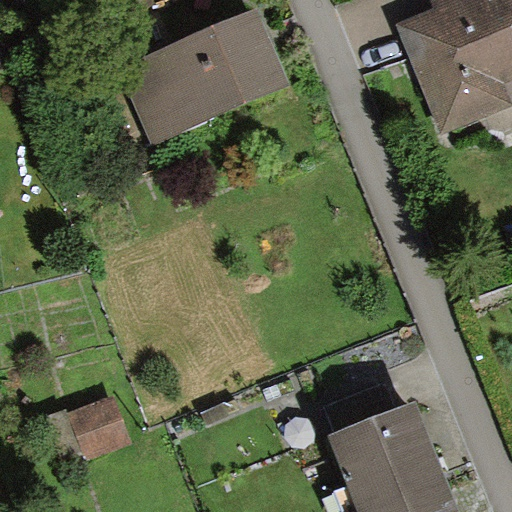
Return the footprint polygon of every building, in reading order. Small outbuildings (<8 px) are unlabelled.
[(511,81),(511,0),(435,0),(391,18),(442,144),(511,116),(511,89),(509,82),(511,81)] [(283,86),(253,12),(123,64),(154,139),(283,86)] [(136,439),(115,393),(61,417),(82,463),(136,439)] [(364,511),(454,479),(425,404),(336,439),(364,511)] [(467,511),(454,479),(364,511),(467,511)]
